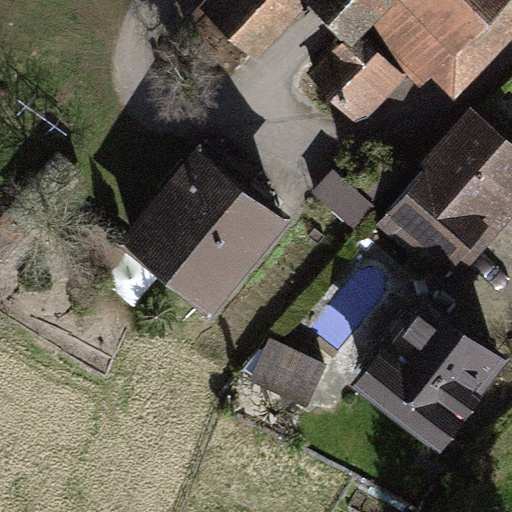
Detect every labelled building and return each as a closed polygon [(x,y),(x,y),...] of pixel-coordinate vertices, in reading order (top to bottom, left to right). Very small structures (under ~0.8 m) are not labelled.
[(230,66),(292,0),(224,0),(194,31),(230,66)] [(322,0),(349,25),(361,13),(423,72),(492,0),(322,0)] [(357,28),(315,71),(354,109),(396,66),(357,28)] [(511,177),(511,147),(473,113),(371,229),(418,270),(426,260),(433,267),(511,177)] [(207,153),(201,148),(132,233),(208,294),(277,210),(235,176),(247,161),(219,139),(207,153)] [(356,182),(374,199),(409,162),(391,145),(356,182)] [(351,224),(372,203),(336,169),(316,191),(351,224)] [(121,244),(100,230),(83,255),(104,269),(121,244)] [(425,297),(365,374),(436,429),(496,352),(425,297)] [(306,397),(322,363),(271,337),(254,371),(306,397)]
